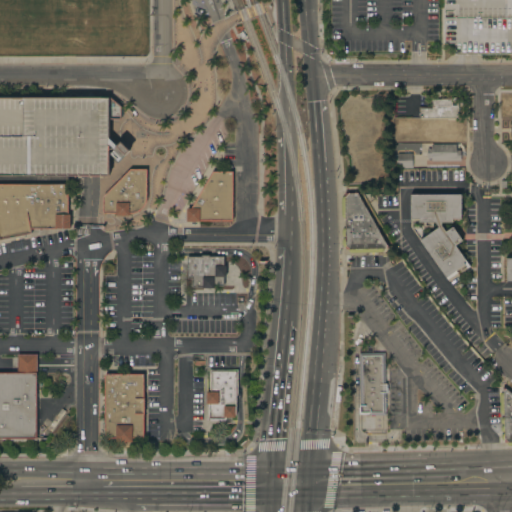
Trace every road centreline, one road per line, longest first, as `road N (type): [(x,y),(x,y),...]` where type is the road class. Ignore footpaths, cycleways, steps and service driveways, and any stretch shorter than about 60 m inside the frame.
road 1 (primary): [(310,470),(323,301),(322,166)]
road 2 (primary): [(271,472),(0,474)]
road 3 (residential): [(313,78),(511,74)]
road 4 (primary): [(307,495),(499,492)]
road 5 (residential): [(159,83),(0,77)]
road 6 (primary): [(288,314),(271,472)]
road 7 (primary): [(456,465),(310,470)]
road 8 (primary): [(129,500),(268,498)]
